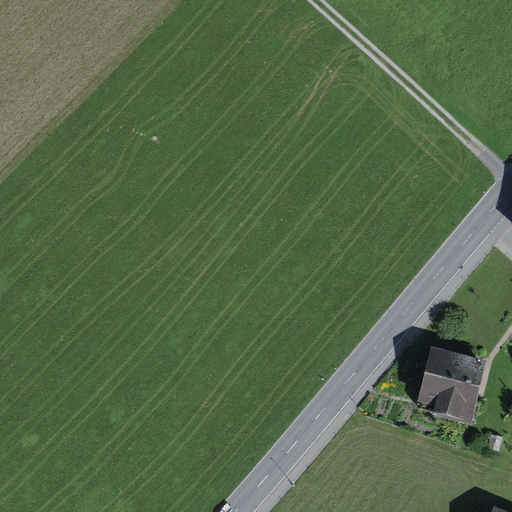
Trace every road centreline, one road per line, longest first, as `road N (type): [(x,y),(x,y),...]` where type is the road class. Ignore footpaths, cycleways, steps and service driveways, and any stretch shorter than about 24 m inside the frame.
road 1 (secondary): [(511,188),(230,511)]
road 2 (track): [(511,180),(314,0)]
